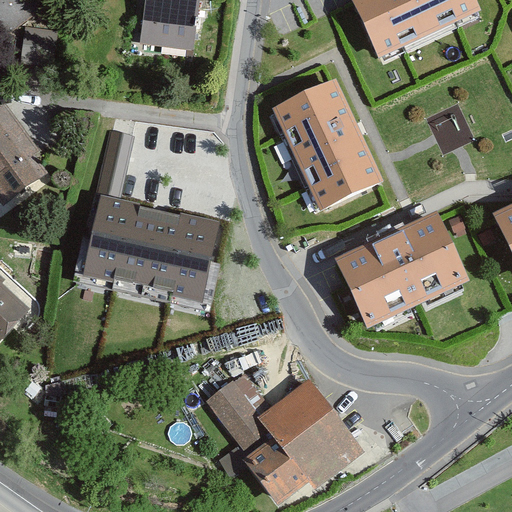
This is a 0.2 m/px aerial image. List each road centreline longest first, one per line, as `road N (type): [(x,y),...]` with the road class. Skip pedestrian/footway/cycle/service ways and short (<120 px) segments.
road 1 (residential): [(480,409),(412,378),(343,368),(316,345),(283,288),(260,245),(231,122),(250,0)]
road 2 (tertiary): [(480,409),(336,511)]
